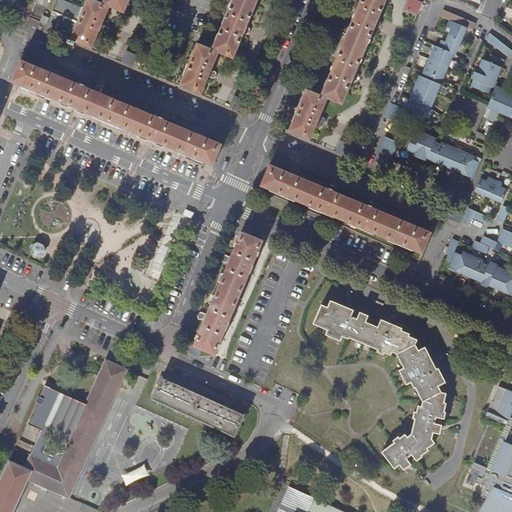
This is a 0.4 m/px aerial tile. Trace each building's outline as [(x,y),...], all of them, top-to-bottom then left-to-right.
[(66,49),(72,52),(74,47),(74,46),(75,43),(91,49),(99,31),(99,32),(101,32),(103,33),(105,31),(106,29),(105,27),(104,26),(102,25),(109,7),(124,13),(129,0),(103,0),(102,3),(94,0),(86,0),(78,21),(68,45),(66,49)] [(186,68),(179,86),(201,95),(208,77),(211,78),(214,78),(216,75),(215,73),(214,72),(211,70),(218,53),(233,59),(243,35),(245,35),(248,35),(250,34),(250,32),(250,30),(249,28),(248,27),(247,27),(255,7),(257,0),(231,0),(225,16),(224,17),(221,24),(222,25),(212,49),(197,43),(186,68)] [(288,131),(309,141),(317,123),(319,124),(323,124),(324,119),(323,118),(321,117),(320,116),(327,99),(342,105),(345,96),(346,96),(349,89),(349,88),(352,79),(355,80),(356,80),(358,80),(360,78),(360,76),(359,74),(355,72),(359,63),(360,63),(363,56),(363,55),(367,44),(368,43),(371,36),(374,27),(375,26),(378,28),(381,27),(383,23),(381,21),(378,19),(381,11),(382,10),(385,3),(385,2),(385,0),(359,0),(360,1),(360,2),(356,10),(355,10),(353,17),(353,18),(349,26),(349,27),(346,34),(341,46),(340,46),(337,54),(338,54),(334,63),(333,63),(330,70),(331,70),(327,79),(326,79),(323,86),(324,87),(320,95),(306,89),(302,98),(301,98),(291,122),(292,123),(288,131)] [(406,7),(409,0),(406,0),(403,8),(414,13),(415,10),(406,7)] [(409,0),(406,7),(415,10),(419,1),(416,0),(409,0)] [(26,8),(16,4),(12,15),(21,19),(26,8)] [(440,16),(449,20),(454,22),(457,15),(443,9),(440,16)] [(42,34),(68,45),(78,21),(52,10),(42,34)] [(461,17),(458,24),(465,27),(473,30),(476,24),(461,17)] [(465,27),(458,24),(454,22),(449,20),(446,28),(450,30),(448,36),(461,41),(465,33),(463,31),(465,27)] [(486,39),(497,48),(502,43),(490,33),(486,39)] [(441,40),(438,46),(450,52),(453,53),(455,49),(457,50),(461,41),(448,36),(445,41),(441,40)] [(511,50),(502,43),(497,48),(509,58),(511,54),(511,50)] [(433,53),(430,59),(446,66),(450,58),(448,56),(450,52),(438,46),(434,45),(431,52),(433,53)] [(137,57),(128,53),(124,63),(133,66),(137,57)] [(490,55),(488,61),(502,67),(505,61),(490,55)] [(423,72),(438,79),(440,74),(442,75),(446,66),(430,59),(427,65),(426,65),(423,72)] [(39,67),(20,60),(11,81),(212,166),(222,144),(203,137),(205,134),(205,132),(200,129),(197,131),(197,134),(164,120),(165,118),(165,115),(160,113),(158,115),(157,117),(125,104),(126,101),(126,99),(121,96),(119,98),(118,101),(86,87),(87,85),(87,82),(82,80),(80,82),(79,84),(47,71),(48,69),(47,66),(43,64),(41,65),(39,67)] [(479,73),(494,80),(496,73),(499,74),(502,67),(488,61),(484,60),(479,73)] [(417,85),(437,93),(440,85),(436,84),(438,79),(423,72),(417,85)] [(488,93),(494,80),(479,73),(476,80),(474,79),(471,86),(488,93)] [(414,100),(427,106),(429,102),(433,103),(437,93),(417,85),(415,85),(410,98),(414,100)] [(510,92),(496,86),(488,104),(493,106),(491,110),(500,113),(509,94),(510,92)] [(233,97),(242,101),(242,99),(231,94),(227,106),(229,107),(233,97)] [(511,95),(509,94),(500,113),(510,117),(511,113),(511,95)] [(233,97),(229,107),(238,110),(242,101),(233,97)] [(421,119),(427,106),(414,100),(412,104),(408,102),(404,111),(421,119)] [(384,117),(391,120),(397,106),(390,103),(384,117)] [(403,109),(397,106),(391,120),(397,123),(403,109)] [(400,127),(397,134),(411,140),(414,133),(400,127)] [(420,136),(414,133),(411,140),(408,147),(412,148),(412,151),(413,151),(413,154),(420,157),(428,135),(422,133),(420,136)] [(411,140),(397,134),(394,141),(398,143),(408,147),(411,140)] [(428,135),(420,157),(426,159),(427,157),(430,158),(431,156),(435,158),(440,144),(434,142),(435,138),(428,135)] [(398,143),(394,141),(384,137),(382,143),(395,149),(398,143)] [(335,152),(337,153),(341,143),(350,147),(351,145),(340,140),(335,152)] [(440,144),(435,158),(439,160),(438,162),(447,165),(454,150),(448,147),(449,145),(441,142),(440,144)] [(341,143),(337,153),(346,156),(350,147),(341,143)] [(393,155),(395,149),(382,143),(379,149),(393,155)] [(390,161),(393,155),(379,149),(376,155),(390,161)] [(460,152),(454,150),(447,165),(456,169),(457,167),(461,169),(468,154),(461,151),(460,152)] [(468,154),(461,169),(460,173),(473,178),(480,163),(474,160),(474,157),(468,154)] [(387,168),(390,161),(376,155),(374,162),(387,168)] [(295,169),(292,168),(290,168),(289,169),(288,172),(269,165),(260,186),(269,190),(269,191),(295,202),(295,201),(308,207),(333,218),(334,218),(347,223),(347,224),(373,235),(374,234),(386,240),(387,240),(412,251),(413,251),(421,254),(431,233),(405,222),(406,221),(407,219),(406,216),(402,215),(399,216),(399,218),(398,219),(366,206),(367,205),(367,202),(366,199),(363,198),(360,200),(359,202),(328,189),(327,189),(328,187),(328,185),(327,183),(325,182),(323,182),(321,183),(321,184),(320,186),(295,175),(296,172),(295,169)] [(489,195),(495,180),(488,177),(486,181),(480,179),(475,192),(483,196),(484,193),(489,195)] [(502,183),(495,180),(489,195),(493,197),(492,200),(501,203),(507,190),(501,188),(502,183)] [(502,205),(496,220),(504,223),(510,208),(502,205)] [(469,225),(472,218),(475,211),(468,208),(462,222),(469,225)] [(489,218),(475,211),(472,218),(486,224),(489,218)] [(186,226),(170,219),(150,266),(166,273),(186,226)] [(500,236),(511,241),(511,233),(503,229),(500,236)] [(201,350),(214,355),(217,348),(218,349),(221,340),(225,330),(225,331),(229,322),(228,322),(232,313),(233,313),(236,305),(236,304),(241,291),(242,291),(246,282),(245,282),(249,273),(253,265),(252,265),(256,256),(257,256),(260,247),(261,245),(262,241),(241,231),(238,238),(237,238),(234,247),(230,256),(227,255),(224,256),(223,260),(224,263),(227,264),(223,273),(222,273),(219,281),(219,282),(214,295),(213,295),(209,304),(210,304),(206,314),(203,313),(200,313),(199,317),(200,320),(203,321),(199,331),(198,330),(195,339),(195,340),(192,346),(201,350)] [(483,236),(480,243),(489,247),(494,249),(497,242),(483,236)] [(511,241),(500,236),(497,242),(511,249),(511,247),(511,241)] [(458,242),(452,239),(446,253),(448,254),(446,260),(450,262),(458,242)] [(486,254),(489,247),(480,243),(475,241),(472,248),(486,254)] [(37,242),(34,242),(32,244),(30,246),(30,248),(29,251),(30,253),(32,255),(34,257),(36,258),(39,258),(41,257),(43,255),(45,253),(45,250),(45,248),(44,245),(42,243),(40,242),(37,242)] [(461,274),(462,272),(469,256),(470,255),(463,252),(461,255),(455,252),(448,269),(461,274)] [(475,259),(469,256),(462,272),(471,276),(472,274),(476,276),(483,261),(476,258),(475,259)] [(489,284),(496,267),(497,264),(491,262),(490,264),(483,261),(476,276),(480,278),(479,280),(481,281),(480,283),(488,286),(489,284)] [(503,287),(510,272),(502,269),(502,270),(496,267),(489,284),(498,288),(499,286),(503,287)] [(511,273),(510,272),(503,287),(501,292),(511,296),(511,273)] [(439,425),(436,425),(438,419),(441,420),(443,413),(442,412),(444,404),(441,403),(444,394),(438,392),(435,386),(443,383),(436,368),(433,369),(422,348),(416,351),(412,345),(415,340),(406,336),(407,334),(399,330),(400,328),(379,319),(376,327),(364,322),(366,316),(358,312),(357,313),(328,300),(325,307),(319,304),(311,324),(325,330),(323,335),(338,341),(339,338),(340,336),(346,339),(347,338),(375,350),(374,353),(380,355),(381,353),(387,356),(389,353),(393,355),(400,368),(396,371),(403,385),(408,383),(411,389),(412,389),(419,402),(418,407),(414,406),(413,412),(411,412),(409,419),(411,419),(407,435),(406,436),(403,433),(399,437),(397,435),(391,440),(393,442),(380,452),(394,468),(399,465),(403,470),(409,465),(407,463),(411,459),(414,463),(420,458),(419,456),(426,451),(424,449),(432,443),(429,439),(431,433),(437,435),(439,425)] [(21,329),(22,326),(13,323),(17,313),(14,312),(10,324),(21,329)] [(26,317),(17,313),(13,323),(22,326),(26,317)] [(201,350),(192,346),(189,353),(199,356),(201,350)] [(27,423),(41,430),(30,454),(24,468),(27,479),(68,498),(83,466),(114,398),(127,369),(116,365),(106,360),(86,404),(45,384),(27,423)] [(511,375),(504,372),(498,385),(499,385),(499,386),(498,386),(492,400),(492,401),(492,402),(491,401),(485,416),(505,424),(502,430),(488,424),(473,456),(488,463),(486,468),(474,462),(471,469),(479,473),(475,482),(480,484),(483,478),(487,480),(480,496),(488,499),(481,511),(511,511),(511,503),(511,501),(511,375)] [(240,414),(159,378),(157,382),(149,400),(231,436),(240,414)] [(0,511),(11,511),(27,479),(24,468),(9,462),(0,481),(0,511)] [(340,511),(286,487),(274,511),(340,511)]
